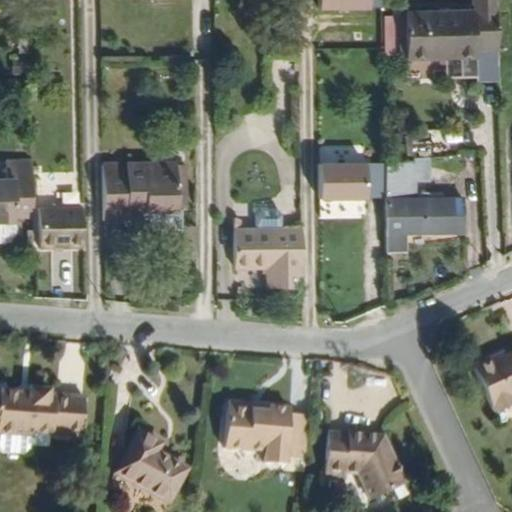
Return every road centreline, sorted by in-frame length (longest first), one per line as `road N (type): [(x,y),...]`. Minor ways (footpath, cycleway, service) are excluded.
road 1 (residential): [(386,330),(352,344),(0,313)]
road 2 (unknown): [(205,331),(213,194),(192,0)]
road 3 (unknown): [(101,322),(82,0)]
road 4 (unknown): [(322,342),(323,179),(308,88),(313,41)]
road 5 (residential): [(470,511),(386,330)]
road 6 (residential): [(511,276),(386,330)]
